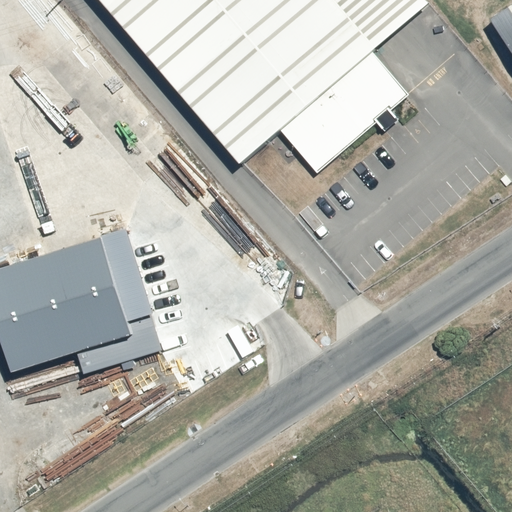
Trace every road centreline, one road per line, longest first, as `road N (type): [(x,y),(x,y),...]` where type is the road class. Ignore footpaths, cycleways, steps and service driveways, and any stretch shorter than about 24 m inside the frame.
road 1 (unknown): [(75,0),(381,344)]
road 2 (unclassified): [(127,511),(511,258)]
road 3 (unknown): [(250,308),(108,141),(69,132),(0,156)]
road 4 (unknown): [(511,138),(392,0)]
road 5 (unknown): [(120,387),(250,308)]
road 6 (unknown): [(0,376),(10,400),(41,414),(120,387)]
